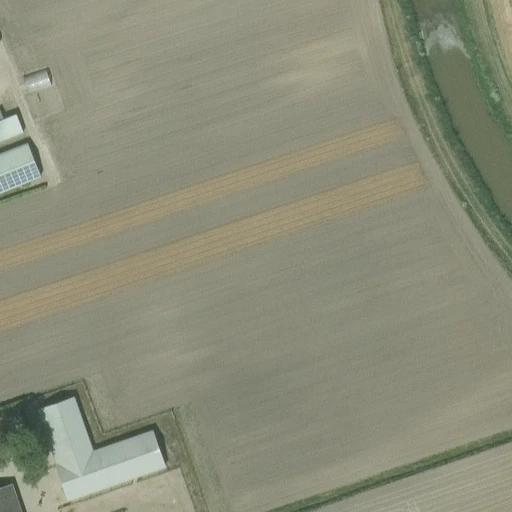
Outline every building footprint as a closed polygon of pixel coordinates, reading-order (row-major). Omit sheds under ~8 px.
[(48,132),(139,101),(129,73),(38,104),(48,132)] [(33,78),(34,92),(56,91),(55,76),(33,78)] [(0,120),(0,142),(22,134),(16,115),(0,120)] [(26,143),(0,153),(0,194),(40,179),(26,143)] [(81,386),(87,418),(97,416),(91,384),(81,386)] [(67,502),(164,468),(151,430),(92,451),(74,397),(35,411),(67,502)] [(0,511),(19,511),(10,485),(0,487),(0,511)]
